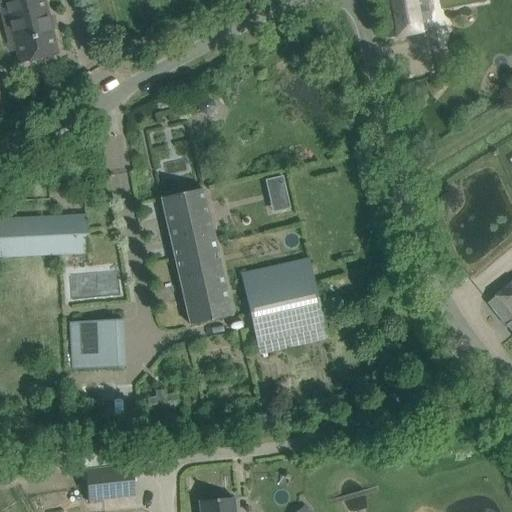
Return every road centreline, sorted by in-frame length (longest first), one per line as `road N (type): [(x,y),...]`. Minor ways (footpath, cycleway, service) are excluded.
road 1 (unclassified): [(470,347),(419,243),(356,0)]
road 2 (unclassified): [(470,347),(342,431),(145,464)]
road 3 (unclassified): [(0,154),(295,0)]
